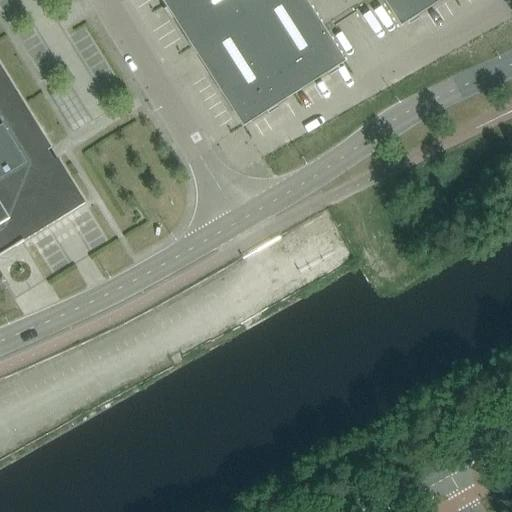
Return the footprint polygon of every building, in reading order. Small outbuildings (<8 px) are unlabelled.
[(244,16),(268,0),(178,0),(167,8),(193,49),(244,16)] [(306,0),(268,0),(244,16),(294,94),(346,62),(306,0)] [(383,0),(400,27),(421,14),(442,0),(383,0)] [(193,49),(243,127),(294,94),(244,16),(193,49)] [(0,256),(85,204),(57,158),(53,161),(47,151),(51,148),(0,65),(0,256)]
